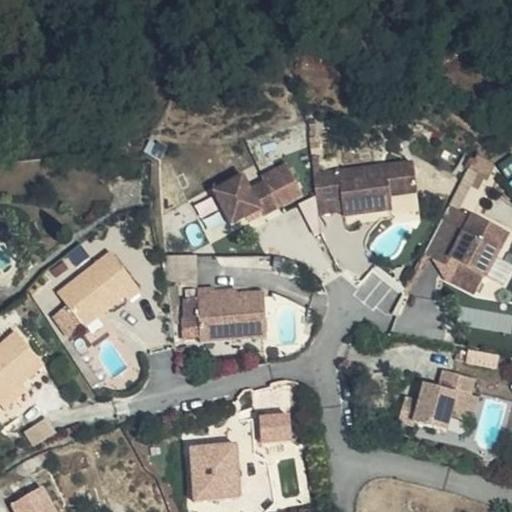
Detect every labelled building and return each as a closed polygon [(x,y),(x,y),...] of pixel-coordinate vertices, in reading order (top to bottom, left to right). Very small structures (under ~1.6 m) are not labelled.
[(416,164),(317,176),(320,202),(345,200),(346,216),(394,211),(393,197),(420,194),(416,164)] [(251,174),(221,190),(238,224),(268,209),(271,214),(299,200),(285,173),(258,188),(251,174)] [(453,206),(428,254),(450,265),(453,259),(464,265),(489,278),(511,235),(476,216),(475,218),(453,206)] [(130,294),(133,299),(147,290),(119,250),(61,290),(85,325),(130,294)] [(489,278),(464,265),(455,282),(479,295),(489,278)] [(201,339),(267,335),(265,290),(215,293),(215,286),(197,287),(201,339)] [(85,325),(61,290),(41,304),(65,339),(85,325)] [(477,395),(482,378),(450,369),(446,385),(431,381),(426,397),(412,393),(405,418),(419,422),(421,413),(454,423),(464,391),(477,395)] [(0,431),(13,445),(54,405),(24,374),(0,397),(0,431)] [(292,415),(262,417),(263,441),(293,440),(292,415)] [(33,437),(27,432),(13,445),(18,451),(33,437)] [(194,446),(197,500),(243,497),(239,443),(194,446)] [(60,511),(46,487),(16,504),(20,511),(60,511)]
